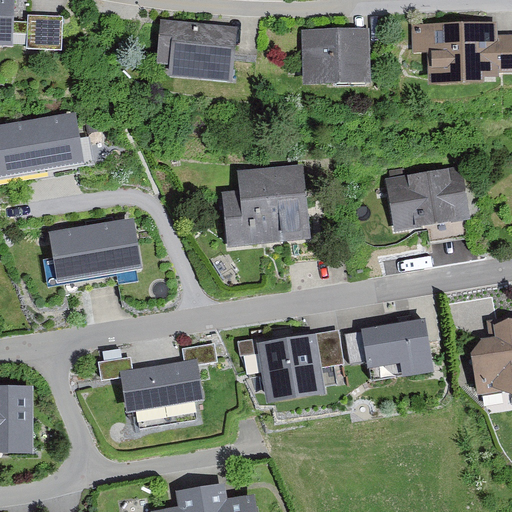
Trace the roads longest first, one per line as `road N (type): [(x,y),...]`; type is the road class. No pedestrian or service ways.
road 1 (residential): [(44,346),(511,271)]
road 2 (residential): [(478,0),(311,11),(156,0)]
road 3 (residential): [(0,502),(34,500),(71,483),(84,457),(44,346)]
